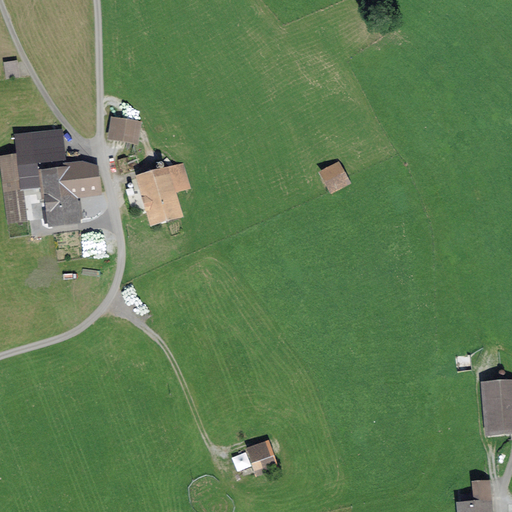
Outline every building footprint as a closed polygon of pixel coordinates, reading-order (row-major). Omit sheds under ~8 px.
[(17,62),(5,64),(7,79),(19,77),(17,62)] [(137,126),(115,122),(112,138),(135,142),(137,126)] [(18,158),(1,160),(9,223),(25,221),(23,205),(24,205),(18,158)] [(182,165),(141,177),(146,193),(142,194),(151,223),(181,214),(174,191),(189,187),(182,165)] [(338,167),(324,175),(333,191),(347,183),(338,167)] [(74,168),(33,173),(35,186),(43,185),(44,199),(49,199),(51,215),(46,216),(47,223),(52,222),(52,224),(82,220),(80,203),(74,204),(73,196),(100,192),(98,174),(75,177),(74,168)] [(511,382),(484,385),(488,433),(511,431),(511,382)] [(267,449),(252,454),(259,473),(274,468),(267,449)] [(238,472),(248,467),(242,453),(232,457),(238,472)] [(463,511),(488,511),(487,505),(494,505),(492,484),(475,485),(476,495),(473,495),(462,496),(462,501),(463,511)]
